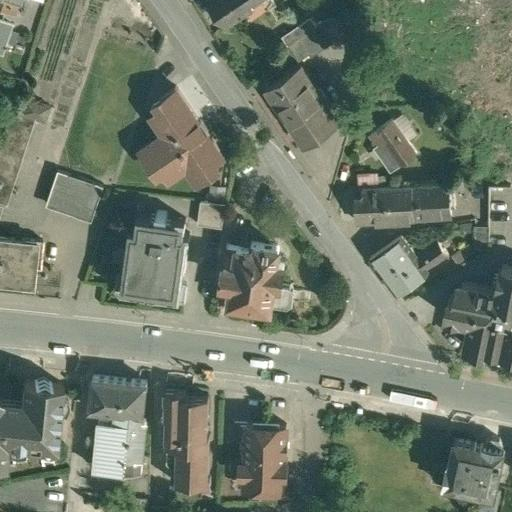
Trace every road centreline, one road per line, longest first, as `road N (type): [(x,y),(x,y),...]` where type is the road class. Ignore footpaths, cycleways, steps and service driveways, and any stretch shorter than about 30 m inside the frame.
road 1 (tertiary): [(0,329),(356,376)]
road 2 (residential): [(360,275),(160,0)]
road 3 (residential): [(415,387),(401,336),(360,275)]
